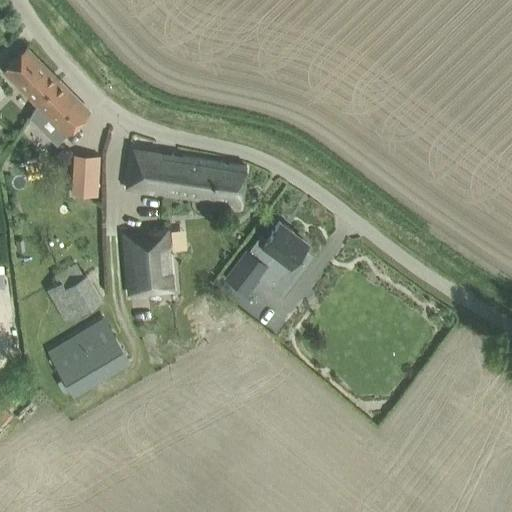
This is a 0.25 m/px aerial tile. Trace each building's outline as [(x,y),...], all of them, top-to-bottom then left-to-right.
[(37,104),(59,80),(25,46),(2,69),(37,104)] [(59,80),(37,104),(67,134),(90,111),(59,80)] [(186,196),(199,198),(210,200),(210,204),(220,206),(240,209),(246,164),(202,157),(132,150),(125,185),(186,196)] [(71,193),(97,195),(99,156),(73,154),(71,193)] [(245,250),(223,278),(247,297),(260,280),(261,277),(273,287),(288,268),(294,272),(306,256),(300,252),(307,243),(279,221),(265,240),(258,235),(246,251),(245,250)] [(169,287),(165,226),(120,229),(125,290),(169,287)] [(63,281),(48,289),(65,318),(99,299),(86,275),(66,286),(63,281)] [(103,321),(47,352),(66,387),(122,356),(103,321)]
